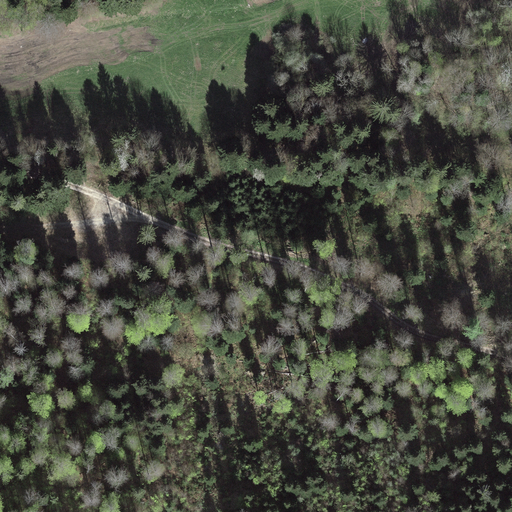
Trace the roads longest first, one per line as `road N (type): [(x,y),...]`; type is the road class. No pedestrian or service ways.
road 1 (track): [(0,168),(92,190),(193,236),(511,350)]
road 2 (track): [(0,314),(151,351)]
